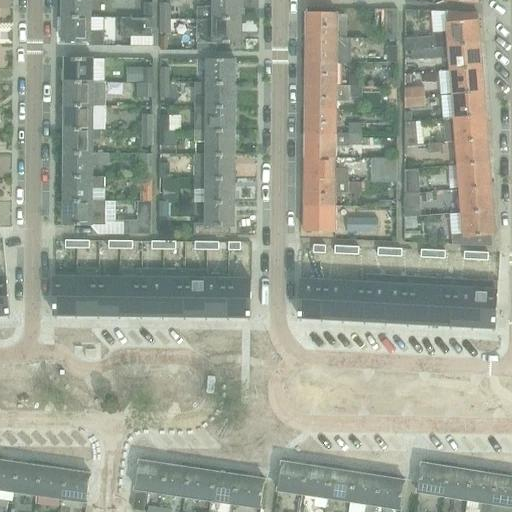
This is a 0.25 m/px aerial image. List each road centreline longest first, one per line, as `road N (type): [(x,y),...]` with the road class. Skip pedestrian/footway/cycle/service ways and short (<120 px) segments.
road 1 (residential): [(298,360),(277,326),(280,0)]
road 2 (residential): [(34,0),(32,323),(24,353)]
road 3 (residential): [(118,420),(199,416),(211,395),(199,363),(130,355),(88,371),(58,353),(24,353)]
road 4 (residential): [(298,360),(276,390),(283,412),(300,423),(511,425)]
road 5 (residential): [(511,365),(298,360)]
